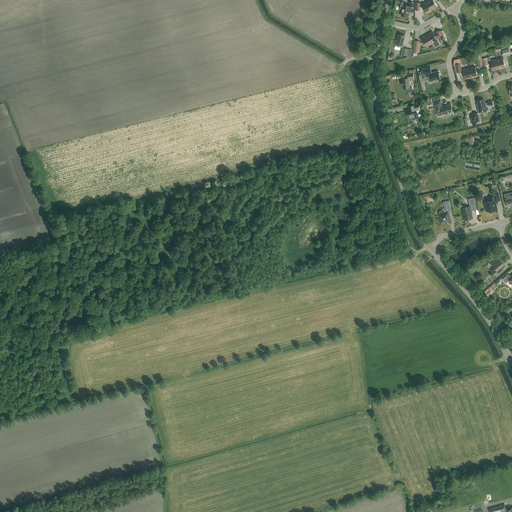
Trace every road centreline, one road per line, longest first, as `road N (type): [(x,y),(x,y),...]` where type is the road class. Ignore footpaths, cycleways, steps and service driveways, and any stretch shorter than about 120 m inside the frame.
road 1 (unknown): [(0,307),(88,290),(230,230),(248,182),(324,154),(357,160),(414,252),(428,244)]
road 2 (secondary): [(428,244),(377,106),(381,20)]
road 3 (secondary): [(511,365),(480,305),(428,244)]
road 4 (residential): [(454,7),(463,30),(448,61),(455,90),(511,75)]
